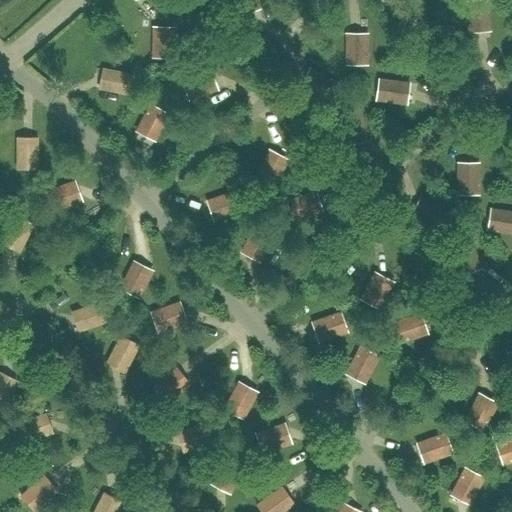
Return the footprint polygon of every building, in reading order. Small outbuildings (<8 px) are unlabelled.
[(233,0),(239,16),(255,10),(260,9),(256,0),(233,0)] [(468,33),(474,33),(489,31),(486,0),(478,0),(465,1),(468,33)] [(173,27),(169,27),(152,26),(151,58),(173,59),(173,27)] [(366,32),(351,32),(344,32),(344,64),(366,64),(366,32)] [(310,66),(308,70),(303,81),(300,86),(329,100),(339,81),(310,66)] [(101,67),(98,85),(97,89),(128,95),(133,74),(101,67)] [(219,91),(218,86),(212,70),(182,80),(188,101),(219,91)] [(404,104),(405,99),(409,83),(377,76),(372,97),(404,104)] [(136,133),(150,140),(155,142),(169,114),(150,104),(136,133)] [(358,109),(338,116),(348,147),(353,145),(365,141),(369,140),(358,109)] [(37,137),(30,137),(16,137),(15,169),(37,169),(37,137)] [(289,159),(274,152),(270,149),(255,178),(274,188),(289,159)] [(476,160),(468,161),(455,162),(457,194),(479,192),(476,160)] [(82,201),(77,186),(76,180),(45,190),(52,211),(82,201)] [(206,202),(208,207),(214,222),(244,211),(237,191),(206,202)] [(324,212),(318,196),(316,192),(286,203),(293,223),(324,212)] [(411,212),(409,217),(437,231),(447,212),(419,198),(417,201),(411,212)] [(511,233),(511,211),(489,206),(485,227),(511,233)] [(0,243),(0,244),(5,246),(19,254),(34,225),(14,215),(0,243)] [(241,254),(246,257),(260,264),(275,235),(256,225),(241,254)] [(458,273),(476,267),(479,266),(468,236),(448,243),(458,273)] [(153,270),(137,262),(133,260),(119,288),(138,298),(153,270)] [(394,280),(377,272),(374,270),(360,299),(379,309),(394,280)] [(187,321),(182,307),(180,301),(149,312),(157,332),(187,321)] [(70,312),(76,329),(77,333),(107,322),(100,302),(70,312)] [(311,322),(313,328),(318,343),(349,333),(342,312),(311,322)] [(428,333),(423,317),(421,312),(391,323),(398,343),(428,333)] [(104,364),(120,372),(123,374),(138,345),(119,335),(104,364)] [(346,374),(360,381),(365,384),(380,355),(361,345),(346,374)] [(153,387),(165,403),(188,384),(176,368),(153,387)] [(17,380),(2,372),(0,371),(0,407),(2,409),(17,380)] [(257,391),(252,388),(238,381),(223,410),(243,420),(257,391)] [(498,401),(483,393),(479,391),(465,420),(484,430),(498,401)] [(44,411),(13,422),(21,443),(51,432),(50,429),(45,419),(44,411)] [(175,432),(176,436),(181,453),(212,443),(205,422),(175,432)] [(291,443),(286,429),(284,423),(254,433),(261,454),(291,443)] [(416,443),(421,457),(423,463),(454,453),(447,433),(416,443)] [(511,461),(511,438),(496,444),(503,464),(511,461)] [(209,484),(212,486),(228,494),(243,466),(224,456),(209,484)] [(450,495),(465,502),(470,505),(484,476),(465,466),(450,495)] [(20,496),(33,511),(56,490),(43,475),(20,496)] [(280,511),(292,504),(281,487),(256,505),(261,511),(280,511)] [(115,511),(121,501),(117,499),(102,491),(90,511),(115,511)] [(361,511),(362,511),(356,508),(342,501),(337,511),(361,511)]
